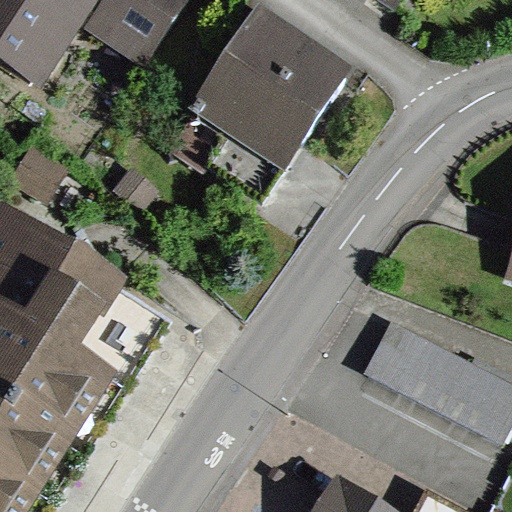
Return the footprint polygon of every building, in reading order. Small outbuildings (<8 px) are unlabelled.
[(0,0),(0,59),(45,90),(85,30),(145,71),(192,0),(0,0)] [(373,0),(397,14),(405,0),(373,0)] [(355,74),(260,13),(204,99),(213,105),(202,123),(287,178),(355,74)] [(72,173),(32,148),(5,191),(45,215),(72,173)] [(157,192),(132,170),(112,191),(137,214),(157,192)] [(129,292),(4,212),(0,217),(0,511),(40,511),(125,381),(87,356),(129,292)] [(472,367),(394,325),(367,375),(503,449),(511,431),(511,379),(476,360),(472,367)] [(458,511),(429,494),(417,511),(392,511),(339,478),(317,511),(458,511)]
